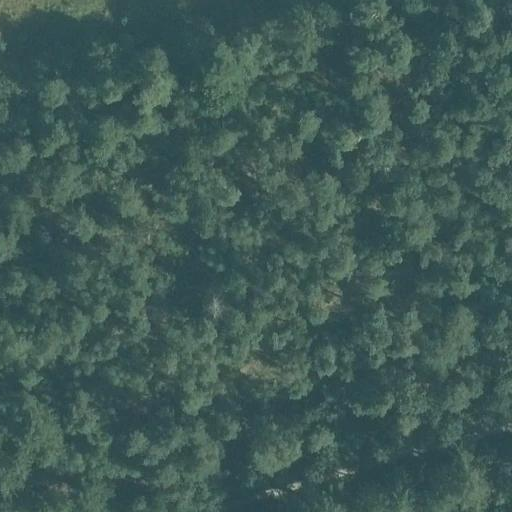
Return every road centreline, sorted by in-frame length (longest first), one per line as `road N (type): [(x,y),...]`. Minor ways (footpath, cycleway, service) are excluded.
road 1 (track): [(162,511),(511,415)]
road 2 (track): [(278,0),(0,64)]
